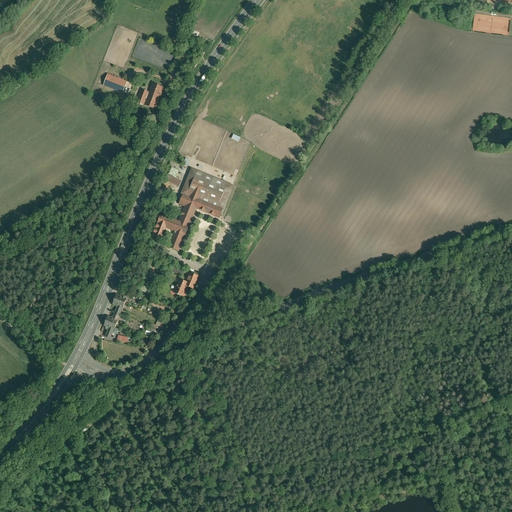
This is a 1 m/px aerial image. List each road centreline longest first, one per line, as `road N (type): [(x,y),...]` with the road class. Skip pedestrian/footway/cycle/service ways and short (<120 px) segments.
road 1 (unclassified): [(511,230),(287,305),(130,370),(97,371),(76,358)]
road 2 (unknown): [(175,343),(410,0)]
road 3 (secondary): [(256,0),(180,112),(76,358)]
road 4 (track): [(20,327),(64,233),(136,171),(150,134)]
road 5 (secondary): [(76,358),(43,410),(0,454)]
